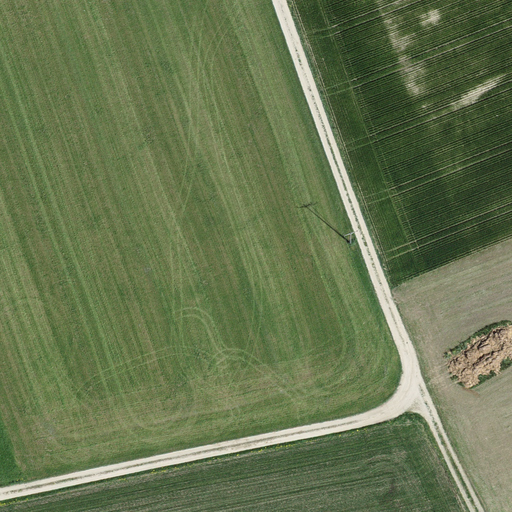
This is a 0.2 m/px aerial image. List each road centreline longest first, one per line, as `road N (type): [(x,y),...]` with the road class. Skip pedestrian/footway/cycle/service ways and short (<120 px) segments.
road 1 (track): [(277,0),(405,360),(395,401),(364,421),(0,496)]
road 2 (track): [(405,380),(472,511)]
